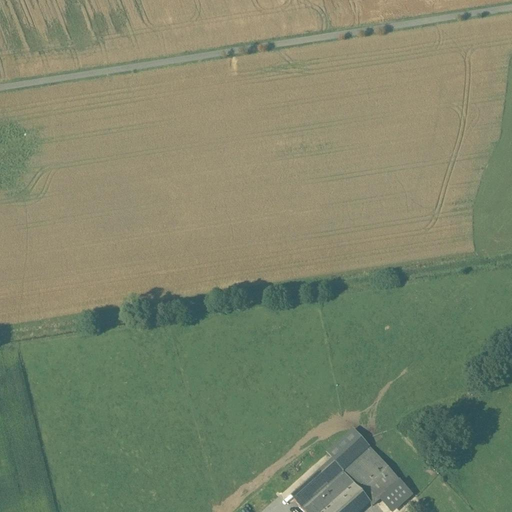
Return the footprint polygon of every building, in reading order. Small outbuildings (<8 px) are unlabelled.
[(351,433),(326,455),(335,464),(343,473),(368,451),(359,442),(351,433)] [(368,451),(343,473),(354,486),(370,504),(369,504),(372,507),(388,493),(398,484),(398,483),(397,484),(368,451)] [(335,464),(294,501),(302,510),(343,473),(335,464)] [(343,473),(302,510),(303,511),(324,511),(354,486),(343,473)] [(398,484),(388,493),(396,502),(406,493),(398,484)] [(354,486),(324,511),(360,511),(369,504),(370,504),(354,486)]
